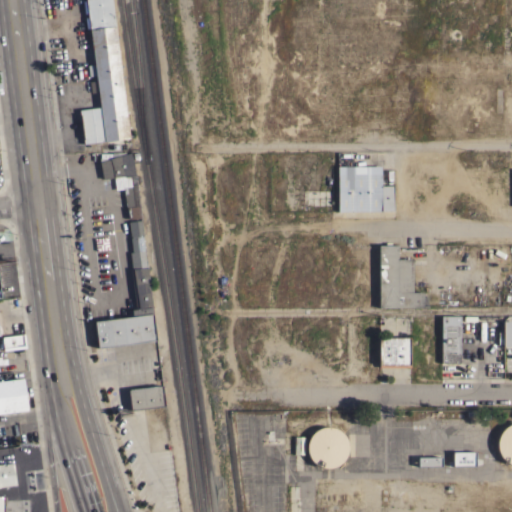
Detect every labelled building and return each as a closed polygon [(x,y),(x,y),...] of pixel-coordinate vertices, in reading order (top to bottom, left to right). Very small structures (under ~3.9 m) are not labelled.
[(110,0),(116,35),(118,35),(118,37),(116,37),(119,65),(122,64),(122,66),(120,66),(121,75),(123,75),(123,77),(121,77),(125,110),(127,110),(128,112),(126,112),(127,126),(130,125),(130,127),(128,128),(128,134),(131,133),(131,135),(129,136),(129,137),(83,143),(78,109),(99,106),(97,91),(90,92),(89,81),(96,80),(95,75),(88,76),(87,64),(93,63),(89,28),(85,28),(84,17),(87,17),(87,13),(84,13),(82,0),(110,0)] [(125,207),(122,188),(115,189),(113,177),(102,178),(99,161),(99,157),(99,152),(111,153),(111,151),(125,152),(124,153),(129,152),(132,162),(138,204),(139,204),(139,205),(125,207)] [(337,211),(336,166),(380,165),(380,185),(393,185),(393,210),(337,211)] [(140,217),(129,219),(129,217),(128,218),(125,207),(139,205),(140,217)] [(129,237),(130,237),(130,235),(129,235),(127,221),(140,219),(142,234),(137,235),(137,236),(141,236),(143,250),(131,251),(129,237)] [(378,244),(396,244),(396,258),(411,258),(412,291),(422,291),(422,306),(378,306),(378,244)] [(143,250),(146,267),(147,267),(149,282),(148,282),(132,284),(129,269),(131,268),(128,252),(131,251),(143,250)] [(130,309),(135,308),(132,284),(148,282),(152,313),(131,316),(130,309)] [(152,313),(155,339),(97,347),(93,321),(131,316),(152,313)] [(459,362),(440,362),(440,315),(459,315),(459,362)] [(502,320),(511,320),(511,345),(502,345),(502,343),(502,331),(502,320)] [(3,350),(2,347),(0,347),(0,339),(1,339),(1,336),(23,333),(25,347),(3,350)] [(409,337),(409,367),(378,367),(378,337),(409,337)] [(0,378),(1,378),(1,381),(23,378),(27,410),(0,413),(0,378)] [(128,389),(156,385),(156,386),(161,385),(164,405),(130,410),(127,390),(128,389)] [(511,464),(508,463),(505,461),(502,458),(499,456),(497,452),(496,449),(495,445),(495,441),(496,437),(497,434),(499,431),(501,428),(504,425),(508,423),(511,422),(511,421),(511,464)] [(344,458),(341,461),(339,464),(336,466),(332,467),(329,468),(325,468),(322,467),(319,466),(315,465),(313,462),(310,460),(308,457),(307,453),(306,450),(306,446),(307,443),(308,439),(309,436),(311,433),(314,431),(317,429),(320,428),(324,427),(327,427),(331,427),(334,429),(337,430),(340,432),(343,435),(345,438),(346,441),(347,445),(347,448),(346,452),(345,455),(344,458)] [(294,436),(304,436),(304,454),(293,453),(294,436)] [(474,452),(474,466),(452,466),(452,452),(474,452)] [(417,466),(417,457),(440,456),(441,466),(417,466)] [(0,463),(13,462),(16,484),(0,486),(0,463)] [(37,472),(40,479),(40,487),(26,489),(24,482),(24,474),(37,472)]
